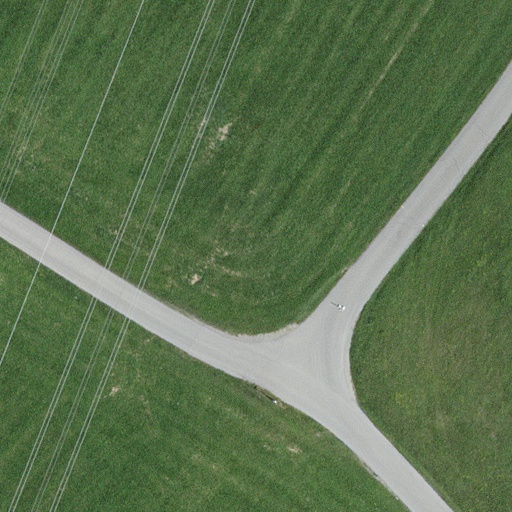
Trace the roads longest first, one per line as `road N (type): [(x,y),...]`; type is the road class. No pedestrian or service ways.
road 1 (track): [(417,511),(294,384),(147,325),(0,229)]
road 2 (track): [(511,112),(294,384)]
